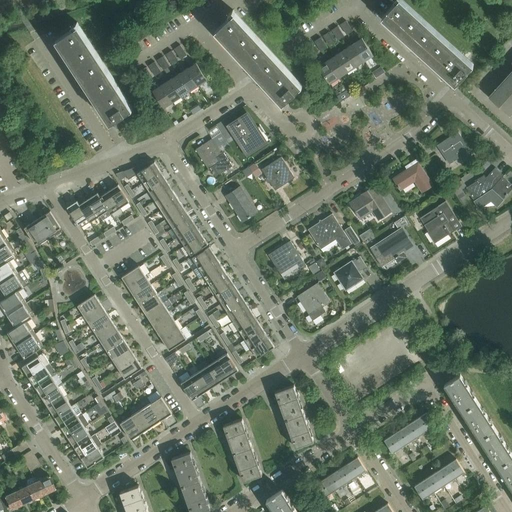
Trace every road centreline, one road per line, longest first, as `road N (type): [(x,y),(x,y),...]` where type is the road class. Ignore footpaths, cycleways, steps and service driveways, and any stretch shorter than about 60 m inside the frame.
road 1 (residential): [(198,422),(44,188)]
road 2 (residential): [(236,250),(424,127),(451,99)]
road 3 (residential): [(304,354),(511,220)]
road 4 (residential): [(509,511),(423,383)]
road 5 (residential): [(83,497),(2,376)]
road 6 (residential): [(165,142),(249,89),(281,122)]
road 7 (residential): [(83,497),(198,422)]
road 8 (residential): [(241,501),(352,429)]
road 9 (residential): [(44,188),(165,142)]
road 10 (residential): [(236,250),(165,142)]
road 11 (residential): [(198,422),(304,354)]
road 12 (residential): [(304,354),(236,250)]
